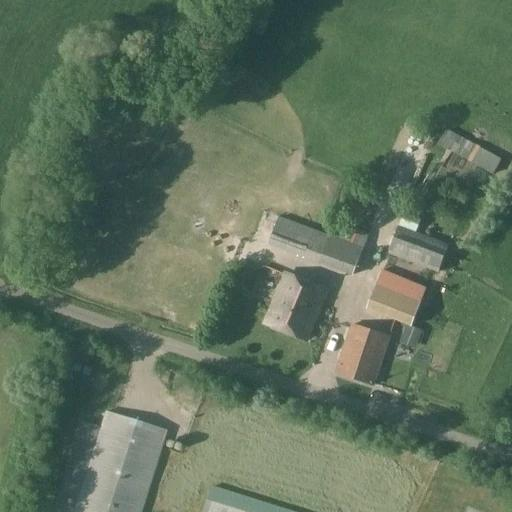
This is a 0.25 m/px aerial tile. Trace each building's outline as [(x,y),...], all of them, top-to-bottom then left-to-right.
[(502,160),(447,130),(438,145),(493,176),(502,160)] [(408,148),(424,154),(430,137),(413,132),(408,148)] [(330,236),(279,217),(268,246),(320,265),(330,236)] [(450,245),(399,226),(388,255),(440,274),(450,245)] [(224,292),(261,307),(276,272),(257,264),(254,271),(235,263),(224,292)] [(427,288),(381,270),(375,286),(421,303),(427,288)] [(308,341),(326,292),(282,275),(264,325),(308,341)] [(374,386),(389,338),(351,326),(336,374),(374,386)] [(422,332),(412,328),(406,326),(400,343),(415,350),(422,332)] [(99,428),(78,422),(50,511),(140,511),(166,431),(104,412),(99,428)] [(287,511),(210,487),(202,511),(287,511)]
